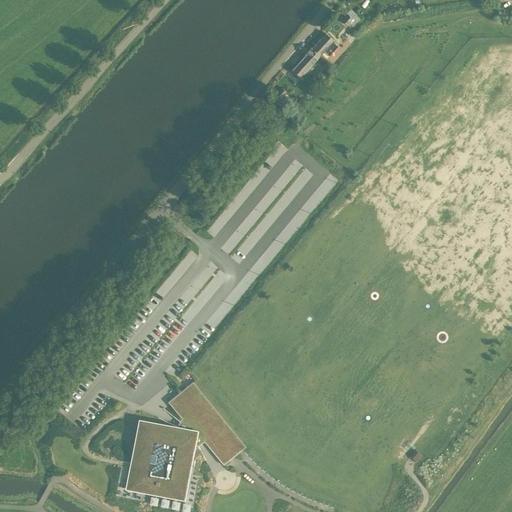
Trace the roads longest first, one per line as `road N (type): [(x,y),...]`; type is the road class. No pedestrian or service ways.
road 1 (unclassified): [(0,403),(336,0)]
road 2 (unclassified): [(0,175),(160,0)]
